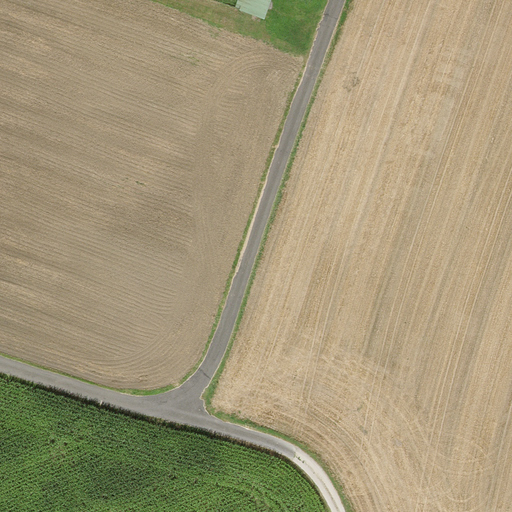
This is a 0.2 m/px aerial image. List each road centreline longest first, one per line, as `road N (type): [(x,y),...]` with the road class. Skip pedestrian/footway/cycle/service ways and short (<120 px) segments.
road 1 (track): [(334,0),(184,418)]
road 2 (track): [(0,365),(273,446),(308,465)]
road 3 (track): [(308,465),(505,511)]
